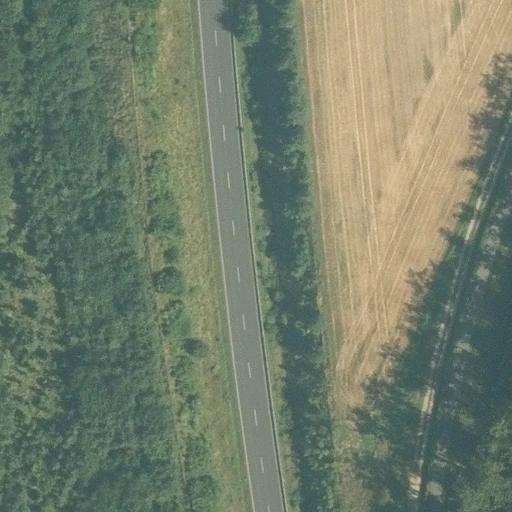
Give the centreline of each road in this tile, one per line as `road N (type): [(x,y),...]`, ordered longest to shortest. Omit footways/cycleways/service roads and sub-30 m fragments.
road 1 (primary): [(268,511),(212,0)]
road 2 (track): [(412,511),(438,359),(511,125)]
road 3 (track): [(431,511),(477,289),(511,198)]
